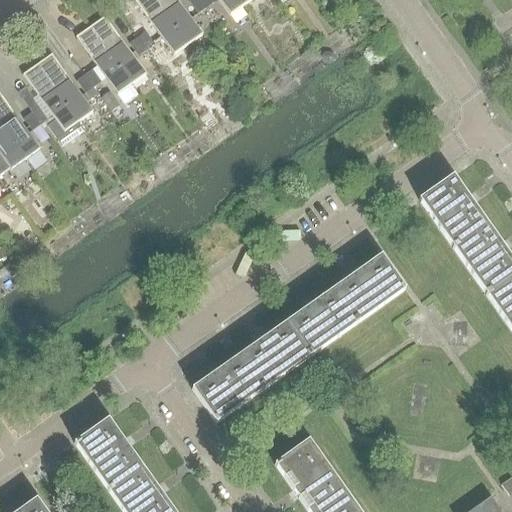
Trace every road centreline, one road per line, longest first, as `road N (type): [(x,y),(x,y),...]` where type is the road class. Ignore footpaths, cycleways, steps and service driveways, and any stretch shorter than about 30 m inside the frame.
road 1 (residential): [(146,363),(480,127)]
road 2 (residential): [(251,511),(146,363)]
road 3 (residential): [(15,455),(146,363)]
road 4 (residential): [(480,127),(468,92),(402,0)]
